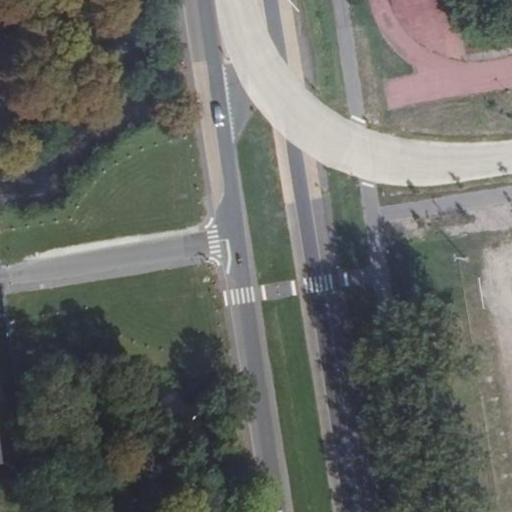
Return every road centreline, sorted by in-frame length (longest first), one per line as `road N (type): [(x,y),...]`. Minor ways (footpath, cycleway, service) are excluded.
road 1 (primary): [(352,511),(270,0)]
road 2 (primary): [(205,0),(278,511)]
